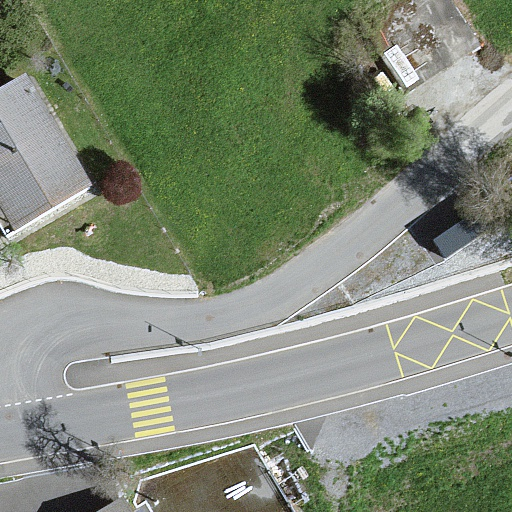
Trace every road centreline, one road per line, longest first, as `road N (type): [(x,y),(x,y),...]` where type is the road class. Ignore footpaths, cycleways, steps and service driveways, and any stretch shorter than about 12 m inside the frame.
road 1 (residential): [(511,106),(249,310),(50,325),(11,340),(0,357)]
road 2 (tertiary): [(0,434),(346,367),(511,320)]
